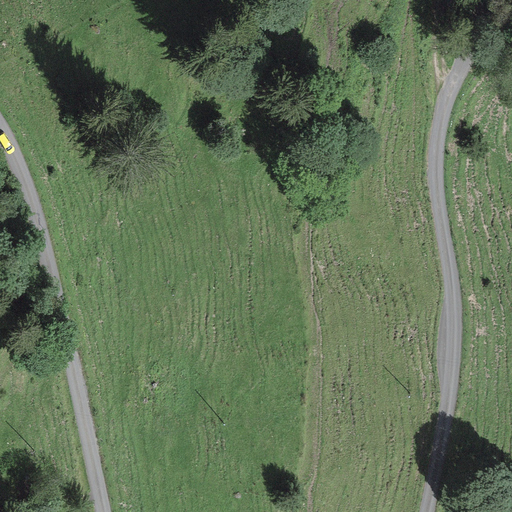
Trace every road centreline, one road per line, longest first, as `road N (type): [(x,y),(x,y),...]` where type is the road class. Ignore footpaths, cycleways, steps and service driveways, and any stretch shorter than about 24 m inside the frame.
road 1 (track): [(428,511),(449,391),(452,307),(436,149),(443,106),(489,0)]
road 2 (track): [(0,126),(25,175),(104,511)]
